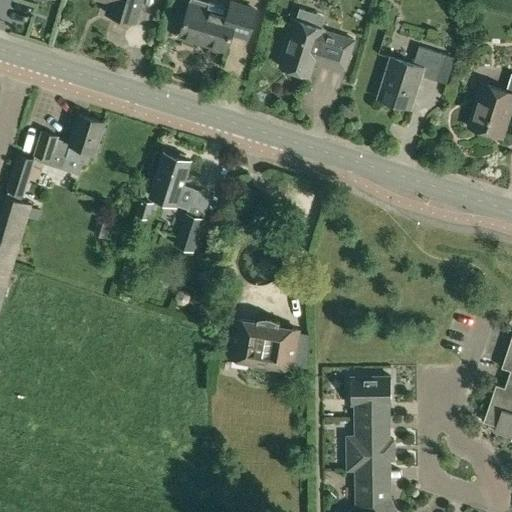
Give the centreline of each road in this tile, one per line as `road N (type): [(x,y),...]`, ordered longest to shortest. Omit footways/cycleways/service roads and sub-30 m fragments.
road 1 (primary): [(511,210),(0,50)]
road 2 (residential): [(457,397),(430,408),(426,467),(436,482),(497,506)]
road 3 (residential): [(497,506),(484,459),(458,435),(457,397)]
